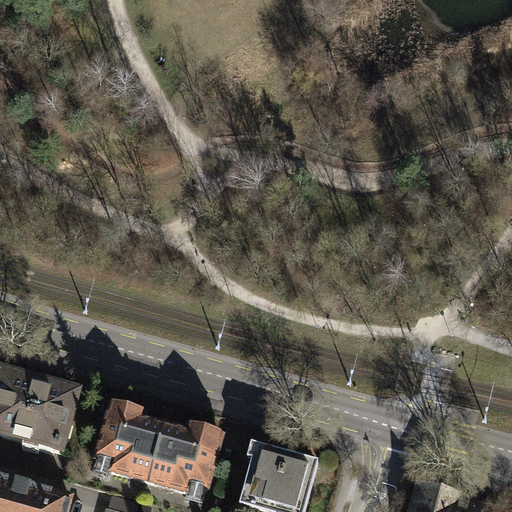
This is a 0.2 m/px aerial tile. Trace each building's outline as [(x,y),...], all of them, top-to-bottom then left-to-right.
[(0,379),(0,436),(58,451),(72,398),(0,378),(0,379)] [(108,407),(92,466),(151,482),(167,422),(108,407)] [(167,422),(151,482),(210,498),(226,438),(167,422)] [(239,509),(249,511),(303,511),(317,466),(256,449),(239,509)] [(0,511),(70,511),(74,501),(0,479),(0,511)] [(470,511),(471,511),(471,509),(420,495),(415,511),(470,511)]
